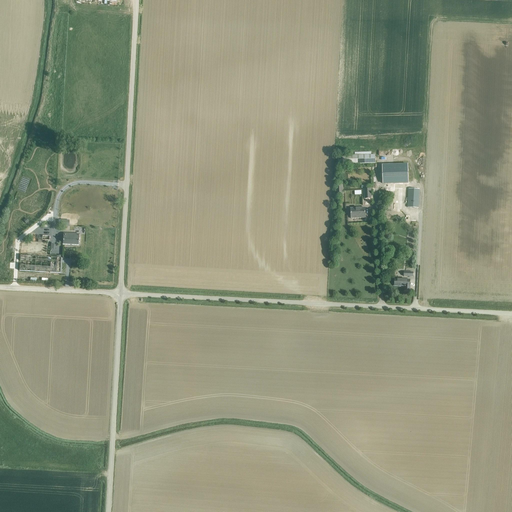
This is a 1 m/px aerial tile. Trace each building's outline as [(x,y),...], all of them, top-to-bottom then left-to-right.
[(338,156),(338,164),(375,163),(375,155),(338,156)] [(408,165),(395,165),(382,166),(383,184),(408,183),(408,165)] [(408,208),(418,208),(419,190),(409,189),(408,208)] [(351,209),(351,219),(366,218),(365,208),(351,209)] [(63,245),(79,245),(79,234),(63,234),(63,245)] [(19,271),(60,273),(61,258),(20,255),(19,271)] [(405,291),(409,291),(410,280),(395,280),(395,286),(405,286),(405,291)]
